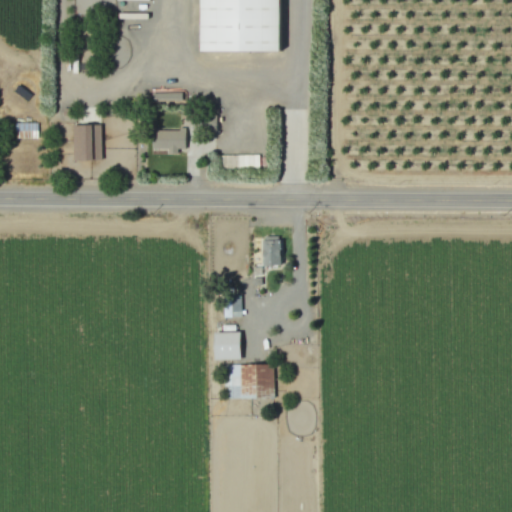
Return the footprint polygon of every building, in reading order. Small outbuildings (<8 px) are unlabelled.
[(199,0),(279,0),(279,51),(200,51),(199,0)] [(72,161),(101,160),(100,124),(71,125),(72,161)] [(185,149),(184,130),(151,131),(151,149),(167,149),(168,154),(178,154),(178,149),(185,149)] [(262,266),(280,265),(279,236),(262,237),(262,266)] [(239,297),(222,297),(223,317),(240,317),(239,297)] [(239,332),(213,332),(213,360),(239,360),(239,332)] [(224,398),(273,398),(272,364),(224,365),(224,398)]
